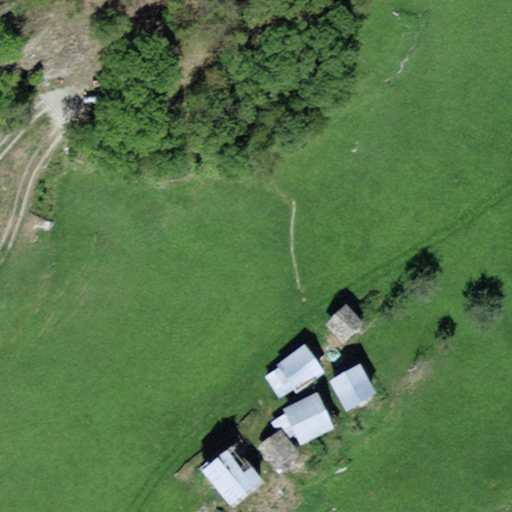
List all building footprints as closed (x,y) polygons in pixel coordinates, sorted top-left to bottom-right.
[(346,306),(326,325),(343,343),(363,325),(346,306)] [(324,374),(304,345),(276,364),(278,367),(266,376),(282,399),(293,391),(295,393),(324,374)] [(360,366),(330,382),(345,410),(375,394),(360,366)] [(299,445),(334,430),(318,393),(283,409),(299,445)] [(276,430),(256,447),(277,471),(297,454),(276,430)] [(233,445),(202,471),(231,507),(263,481),(233,445)]
